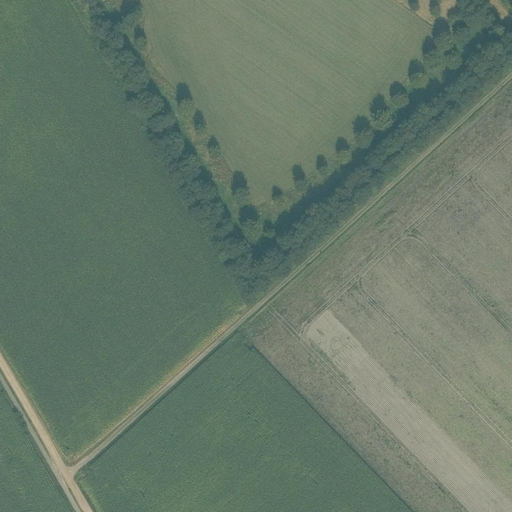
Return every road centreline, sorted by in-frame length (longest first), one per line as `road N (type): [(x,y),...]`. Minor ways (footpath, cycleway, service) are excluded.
road 1 (track): [(511,73),(67,473)]
road 2 (track): [(90,511),(0,359)]
